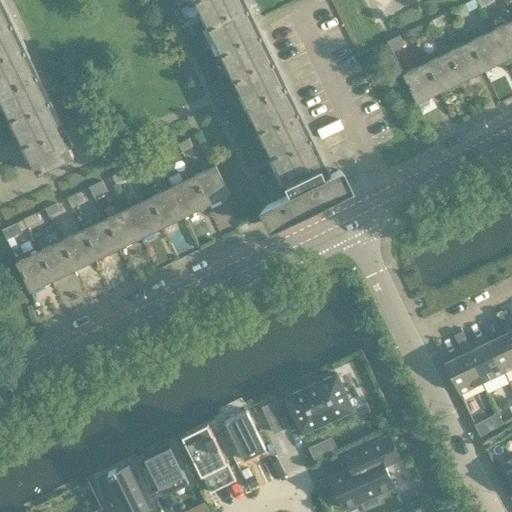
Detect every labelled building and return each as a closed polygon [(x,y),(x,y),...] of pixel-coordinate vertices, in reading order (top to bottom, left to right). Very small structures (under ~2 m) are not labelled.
[(266,205),(267,206),(260,209),(270,229),(276,226),(277,227),(351,191),(340,169),(327,176),(240,0),(195,0),(279,170),(273,173),(272,171),(259,177),(271,202),(266,205)] [(73,155),(0,4),(0,97),(37,173),(73,155)] [(468,12),(464,5),(453,10),(457,17),(468,12)] [(446,22),(443,15),(431,20),(435,28),(446,22)] [(511,20),(491,31),(505,60),(511,56),(511,20)] [(420,26),(410,31),(413,38),(424,33),(420,26)] [(505,60),(491,31),(469,42),(483,71),(505,60)] [(391,51),(404,45),(400,36),(387,42),(391,51)] [(469,42),(447,52),(461,81),(483,71),(469,42)] [(447,52),(425,63),(439,92),(461,81),(447,52)] [(417,103),(439,92),(425,63),(403,74),(417,103)] [(189,139),(178,144),(182,151),(192,146),(189,139)] [(168,149),(155,155),(160,164),(173,158),(168,149)] [(148,168),(144,160),(133,166),(137,173),(148,168)] [(215,165),(193,176),(207,205),(229,194),(215,165)] [(122,171),(112,176),(115,184),(126,179),(122,171)] [(207,205),(193,176),(171,187),(185,216),(207,205)] [(102,181),(89,187),(93,196),(106,190),(102,181)] [(171,187),(149,198),(163,227),(185,216),(171,187)] [(80,192),(67,198),(71,207),(84,201),(80,192)] [(163,227),(149,198),(127,208),(141,238),(163,227)] [(56,204),(45,209),(48,216),(59,211),(56,204)] [(127,208),(105,219),(119,248),(141,238),(127,208)] [(34,214),(23,219),(27,227),(38,221),(34,214)] [(119,248),(105,219),(82,230),(97,259),(119,248)] [(16,223),(2,230),(6,239),(21,232),(16,223)] [(82,230),(60,241),(75,270),(97,259),(82,230)] [(60,241),(38,251),(53,281),(75,270),(60,241)] [(30,292),(53,281),(38,251),(16,262),(30,292)] [(497,314),(502,324),(510,320),(505,311),(497,314)] [(511,324),(510,320),(502,324),(506,333),(510,331),(511,334),(511,324)] [(504,372),(511,368),(511,334),(510,331),(506,333),(489,342),(504,372)] [(454,335),(459,345),(467,341),(462,332),(454,335)] [(459,345),(463,354),(467,352),(482,383),(504,372),(489,342),(471,350),(467,341),(459,345)] [(459,394),(482,383),(467,352),(463,354),(445,363),(459,394)] [(277,400),(262,407),(274,432),(289,426),(285,418),(294,414),(302,431),(353,408),(337,373),(286,396),(288,400),(279,404),(277,400)] [(246,410),(224,420),(232,437),(235,443),(244,460),(265,449),(246,410)] [(207,422),(182,435),(210,492),(213,491),(211,487),(231,477),(233,481),(235,480),(207,423),(207,422)] [(400,460),(389,436),(346,456),(351,468),(329,478),(344,510),(361,502),(365,511),(382,504),(377,495),(394,487),(385,467),(400,460)] [(309,448),(314,459),(329,452),(324,441),(309,448)] [(170,446),(145,458),(162,493),(187,480),(170,446)] [(511,480),(511,458),(502,464),(511,480)] [(108,493),(100,497),(107,511),(137,511),(149,506),(150,508),(151,508),(129,462),(127,463),(128,465),(115,472),(114,469),(108,473),(109,475),(101,478),(108,493)] [(147,466),(142,468),(151,488),(156,485),(147,466)] [(254,476),(246,479),(250,487),(258,483),(254,476)] [(187,511),(208,511),(209,511),(205,502),(187,511)]
